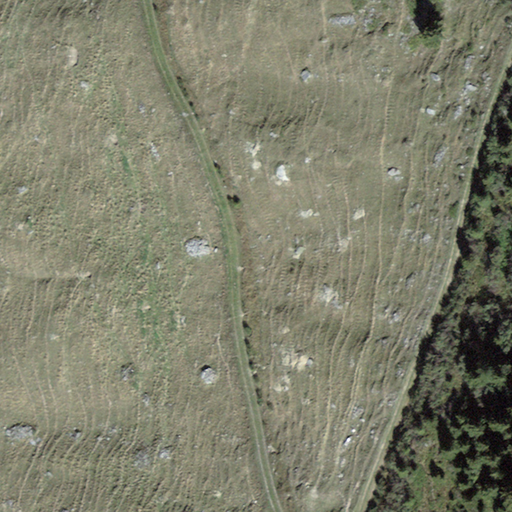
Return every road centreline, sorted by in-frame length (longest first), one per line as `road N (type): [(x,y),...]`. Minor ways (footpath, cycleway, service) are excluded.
road 1 (track): [(144,0),(222,207),(239,351),(277,511)]
road 2 (track): [(359,511),(444,285),(484,124),(511,52)]
